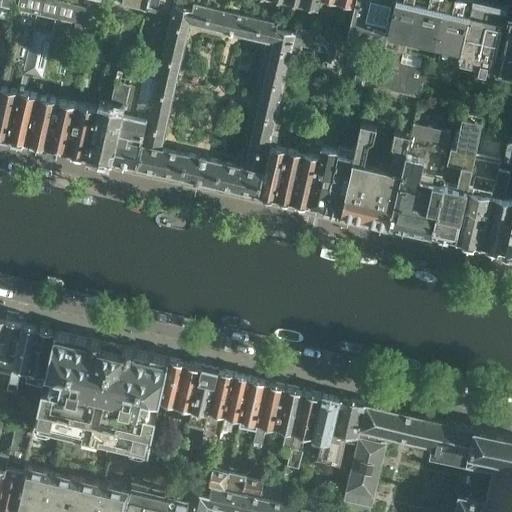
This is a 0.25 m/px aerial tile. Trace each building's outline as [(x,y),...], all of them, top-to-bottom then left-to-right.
[(0,0),(0,7),(16,11),(18,0),(0,0)] [(18,0),(16,11),(36,15),(56,19),(91,27),(95,9),(56,0),(18,0)] [(146,9),(147,0),(123,0),(123,4),(146,9)] [(171,15),(173,5),(174,0),(147,0),(146,9),(171,15)] [(226,0),(209,0),(208,6),(224,9),(226,0)] [(338,1),(338,0),(330,0),(334,1),(332,8),(337,9),(338,1)] [(494,66),(508,4),(490,0),(356,0),(355,5),(348,39),(362,42),(378,45),(427,56),(493,71),(494,66)] [(286,75),(291,56),(293,47),(296,32),(277,28),(278,22),(224,9),(208,6),(194,2),(193,9),(173,5),(171,15),(147,120),(142,142),(162,146),(190,21),(274,41),(245,166),(265,170),(273,134),(275,126),(286,75)] [(511,4),(508,4),(494,66),(493,71),(511,75),(511,4)] [(0,132),(9,135),(36,15),(16,11),(2,73),(0,83),(0,132)] [(29,139),(56,19),(36,15),(9,135),(29,139)] [(62,83),(72,36),(92,41),(95,28),(91,27),(56,19),(29,139),(48,144),(59,97),(62,83)] [(314,47),(317,32),(297,27),(296,32),(293,47),(299,48),(300,44),(314,47)] [(327,50),(331,35),(317,32),(314,47),(327,50)] [(342,53),(346,38),(331,35),(327,50),(342,53)] [(358,60),(360,49),(362,42),(348,39),(346,38),(342,53),(342,56),(358,60)] [(418,95),(427,56),(378,45),(377,52),(370,83),(369,84),(418,95)] [(99,103),(110,51),(90,47),(82,83),(68,148),(88,153),(88,152),(99,103)] [(370,83),(377,52),(360,49),(358,60),(353,79),(370,83)] [(291,76),(295,57),(291,56),(286,75),(291,76)] [(113,158),(130,81),(130,77),(117,74),(111,101),(113,104),(113,106),(99,103),(88,152),(104,156),(103,161),(111,163),(113,158)] [(68,148),(82,83),(74,81),(71,94),(73,97),(72,100),(62,98),(59,97),(48,144),(68,148)] [(137,164),(142,142),(147,120),(134,117),(141,84),(130,81),(113,158),(137,164)] [(390,222),(432,231),(432,232),(456,237),(475,152),(483,116),(464,111),(457,142),(453,141),(455,131),(412,121),(410,132),(390,222)] [(365,216),(377,164),(362,161),(366,157),(370,140),(374,139),(377,124),(361,121),(355,147),(341,211),(365,216)] [(511,198),(504,196),(508,175),(511,175),(511,129),(506,128),(500,157),(493,185),(492,193),(481,242),(479,248),(489,250),(490,245),(506,248),(511,219),(511,198)] [(390,222),(410,132),(395,129),(392,143),(394,148),(391,164),(378,161),(377,164),(365,216),(390,222)] [(309,203),(320,154),(309,152),(311,143),(309,142),(311,134),(308,133),(307,134),(306,142),(292,204),(297,205),(298,201),(309,203)] [(276,196),(287,147),(276,144),(278,136),(273,134),(265,170),(260,192),(258,197),(265,198),(266,194),(276,196)] [(292,204),(306,142),(307,134),(304,134),(302,141),(301,140),(299,149),(287,147),(276,196),(287,198),(286,203),(292,204)] [(325,207),(335,161),(328,160),(332,142),(323,140),(320,154),(309,203),(325,207)] [(180,174),(185,152),(162,146),(142,142),(137,164),(139,165),(139,164),(156,168),(155,173),(162,175),(163,170),(180,174)] [(341,211),(355,147),(339,143),(335,161),(325,207),(341,211)] [(217,183),(217,182),(222,160),(221,160),(205,156),(186,151),(186,152),(185,152),(180,174),(180,175),(200,179),(217,183)] [(481,242),(492,193),(476,189),(478,182),(482,183),(482,180),(489,182),(489,184),(493,185),(500,157),(475,152),(456,237),(481,242)] [(265,170),(245,166),(222,160),(217,182),(234,186),(233,191),(240,192),(241,188),(260,192),(265,170)] [(10,374),(22,322),(6,318),(0,343),(0,344),(1,346),(9,348),(6,349),(2,364),(8,366),(7,373),(10,374)] [(29,369),(39,325),(22,322),(10,374),(7,386),(18,389),(20,377),(19,377),(21,367),(29,369)] [(40,397),(55,329),(39,325),(29,369),(28,373),(36,375),(31,395),(40,397)] [(160,399),(169,356),(136,348),(136,347),(89,336),(89,337),(55,329),(40,397),(34,423),(148,449),(160,399)] [(192,406),(202,363),(169,356),(160,399),(167,400),(163,415),(168,416),(165,428),(170,429),(170,431),(179,433),(185,406),(192,407),(192,406)] [(202,441),(219,367),(202,363),(192,406),(199,408),(196,424),(189,422),(185,437),(187,438),(186,444),(198,447),(199,441),(202,441)] [(226,411),(235,371),(219,367),(202,441),(215,444),(217,435),(214,434),(219,410),(226,411)] [(242,415),(251,375),(251,374),(235,371),(226,411),(222,428),(231,430),(235,414),(242,415)] [(277,424),(286,383),(273,380),(274,375),(269,374),(268,379),(257,427),(254,441),(262,443),(267,421),(277,424)] [(257,427),(268,379),(251,375),(242,415),(240,424),(257,427)] [(287,463),(305,387),(306,383),(300,381),(299,386),(286,383),(277,424),(287,426),(278,465),(286,467),(287,463)] [(313,433),(322,391),(305,387),(287,463),(299,466),(302,450),(301,447),(303,437),(312,438),(313,433)] [(327,460),(341,396),(322,391),(313,433),(323,435),(318,458),(327,460)] [(359,434),(366,402),(356,399),(357,394),(347,392),(346,397),(341,396),(327,460),(326,461),(340,464),(346,438),(342,437),(343,430),(359,434)] [(511,511),(511,435),(366,402),(359,434),(341,511),(511,511)] [(0,504),(14,508),(25,463),(28,449),(11,445),(9,455),(0,493),(0,504)] [(0,493),(9,455),(0,452),(0,493)] [(33,511),(123,511),(130,487),(25,463),(14,508),(33,511)] [(226,486),(229,473),(229,470),(213,466),(209,482),(226,486)] [(242,490),(245,477),(229,473),(226,486),(242,490)] [(261,494),(264,481),(264,480),(245,476),(245,477),(242,490),(261,494)] [(186,511),(191,491),(132,477),(130,487),(123,511),(186,511)] [(279,498),(282,485),(264,481),(261,494),(279,498)] [(192,488),(191,491),(186,511),(205,511),(208,503),(244,511),(323,511),(324,510),(211,484),(209,492),(192,488)] [(316,507),(319,494),(300,490),(297,502),(316,507)]
